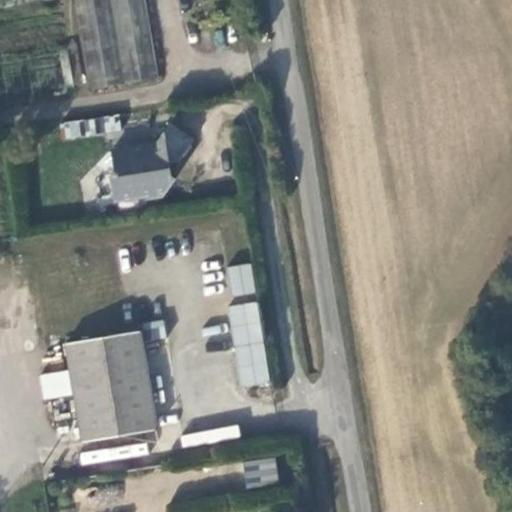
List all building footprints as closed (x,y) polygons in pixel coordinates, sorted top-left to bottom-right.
[(118,112),(62,124),(66,141),(122,129),(118,112)] [(148,154),(99,163),(101,176),(105,180),(99,188),(103,210),(133,206),(138,210),(153,208),(167,191),(151,180),(151,176),(170,172),(183,151),(162,137),(148,154)] [(231,297),(257,292),(250,262),(225,267),(231,297)] [(240,388),(270,383),(257,301),(227,306),(240,388)] [(141,323),(143,342),(166,339),(164,320),(141,323)] [(135,343),(59,357),(76,455),(152,442),(135,343)] [(274,470),(243,474),(247,501),(278,497),(274,470)]
